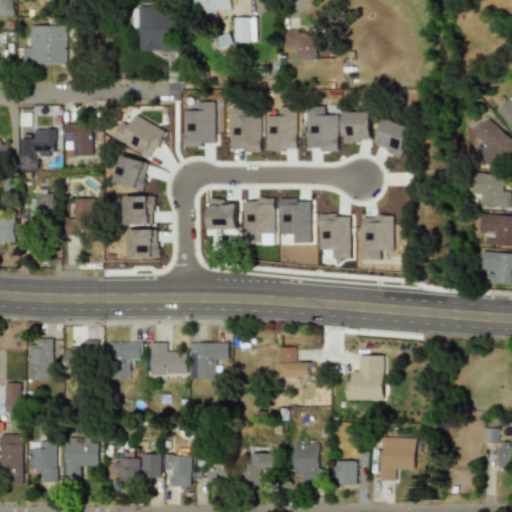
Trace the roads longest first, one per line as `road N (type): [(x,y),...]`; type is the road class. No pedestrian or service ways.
road 1 (secondary): [(0,305),(280,310),(511,330)]
road 2 (secondary): [(511,305),(244,287),(0,283)]
road 3 (residential): [(173,307),(177,189),(187,179),(349,183)]
road 4 (residential): [(298,511),(511,510)]
road 5 (residential): [(0,90),(177,90)]
